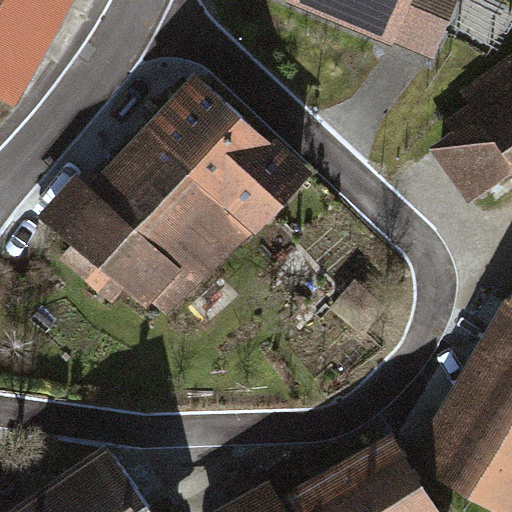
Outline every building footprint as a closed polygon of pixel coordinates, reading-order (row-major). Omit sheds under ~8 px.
[(0,0),(0,96),(46,120),(106,0),(0,0)] [(292,0),(437,59),(461,0),(292,0)] [(192,75),(50,224),(154,322),(295,174),(192,75)] [(511,76),(415,134),(459,208),(511,176),(511,76)] [(511,293),(425,446),(511,495),(511,293)] [(160,511),(111,442),(10,511),(160,511)] [(288,475),(211,511),(415,511),(388,457),(300,500),(288,475)]
